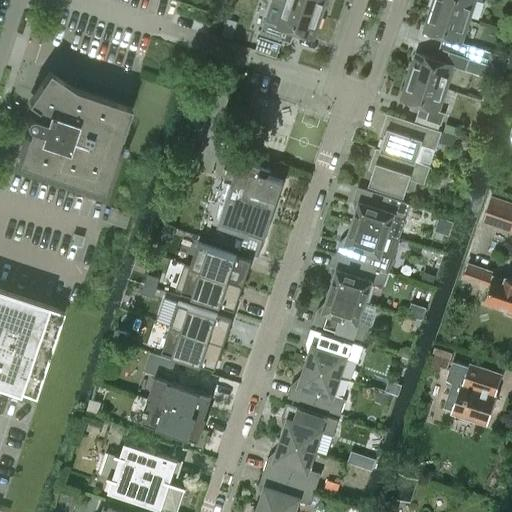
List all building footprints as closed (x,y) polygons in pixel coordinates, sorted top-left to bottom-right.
[(326,0),(277,0),(284,2),(322,15),(326,0)] [(433,0),(431,7),(469,20),(475,0),(433,0)] [(314,38),(321,15),(322,15),(284,2),(276,24),(265,20),(261,32),(291,43),(294,32),(314,38)] [(443,37),(439,47),(464,56),(467,46),(468,44),(462,42),(469,20),(431,7),(423,30),(443,37)] [(231,40),(237,22),(226,18),(220,37),(231,40)] [(261,36),(257,49),(278,56),(282,43),(261,36)] [(467,46),(464,56),(469,58),(475,59),(479,47),(468,44),(467,46)] [(416,52),(408,75),(446,88),(454,66),(465,70),(469,58),(464,56),(439,47),(435,59),(416,52)] [(74,87),(48,69),(27,101),(35,107),(33,114),(32,114),(30,113),(29,114),(28,114),(27,115),(26,116),(25,117),(24,118),(24,119),(24,120),(24,121),(25,123),(26,124),(26,125),(27,126),(28,126),(17,162),(101,191),(130,106),(74,87)] [(445,112),(439,110),(446,88),(408,75),(401,98),(420,105),(416,116),(441,124),(445,112)] [(492,102),(496,92),(485,88),(481,99),(492,102)] [(443,131),(442,131),(387,112),(382,128),(387,129),(380,148),(380,150),(415,162),(416,160),(421,144),(436,149),(438,142),(453,146),(459,127),(445,123),(443,131)] [(430,165),(416,160),(415,162),(380,150),(380,148),(376,147),(371,162),(375,164),(369,184),(404,196),(410,178),(424,183),(430,165)] [(231,183),(213,236),(260,251),(271,218),(272,217),(267,215),(268,212),(271,211),(273,203),(272,201),(273,197),(278,199),(278,197),(284,179),(269,174),(270,168),(232,156),(223,181),(231,183)] [(359,201),(352,222),(387,234),(394,215),(405,219),(410,203),(358,186),(353,199),(359,201)] [(483,220),(511,230),(511,202),(491,196),(483,220)] [(439,216),(434,230),(448,235),(452,221),(439,216)] [(387,234),(352,222),(345,243),(340,241),(335,254),(388,271),(393,256),(381,252),(387,234)] [(164,224),(161,232),(173,236),(176,227),(164,224)] [(190,265),(190,266),(243,283),(251,259),(210,245),(198,241),(190,265)] [(388,271),(335,254),(331,267),(337,269),(330,290),(365,301),(371,283),(382,287),(388,271)] [(184,264),(176,288),(221,303),(235,308),(237,301),(243,283),(190,266),(190,265),(184,263),(184,264)] [(484,300),(511,309),(511,278),(505,276),(504,279),(495,276),(496,272),(467,263),(463,276),(489,284),(484,300)] [(423,271),(421,280),(432,283),(434,275),(423,271)] [(147,275),(145,283),(156,287),(159,279),(147,275)] [(145,283),(142,292),(153,296),(156,287),(145,283)] [(0,289),(0,384),(34,395),(62,310),(0,289)] [(365,301),(330,290),(323,310),(317,309),(313,322),(365,339),(370,324),(359,320),(365,301)] [(178,300),(170,324),(224,342),(230,324),(232,317),(217,313),(178,300)] [(411,303),(407,315),(420,320),(424,307),(411,303)] [(170,324),(162,349),(201,362),(215,367),(218,360),(224,342),(170,324)] [(312,343),(305,364),(340,376),(346,357),(358,361),(363,345),(311,328),(306,341),(312,343)] [(115,329),(112,337),(124,341),(127,333),(115,329)] [(435,345),(432,354),(450,360),(453,351),(435,345)] [(447,378),(453,381),(444,405),(453,408),(453,409),(487,421),(496,393),(494,393),(497,383),(499,384),(503,373),(479,365),(478,369),(453,361),(451,365),(447,378)] [(340,376),(305,364),(298,385),(292,383),(288,396),(340,414),(346,398),(334,394),(340,376)] [(147,398),(149,399),(206,418),(207,416),(204,415),(205,413),(204,412),(206,406),(207,407),(212,393),(155,374),(147,398)] [(388,380),(385,389),(396,393),(399,384),(388,380)] [(380,391),(376,401),(386,404),(390,395),(380,391)] [(91,397),(85,414),(95,418),(101,401),(91,397)] [(206,418),(149,399),(146,408),(145,407),(143,412),(145,413),(142,421),(199,440),(206,418)] [(287,418),(280,438),(316,450),(322,432),(333,435),(338,419),(286,402),(282,416),(287,418)] [(170,451),(173,444),(151,437),(149,444),(170,451)] [(316,450),(280,438),(273,459),(268,457),(263,470),(316,488),(321,472),(309,468),(316,450)] [(112,478),(108,490),(173,511),(176,511),(185,487),(186,487),(187,485),(171,480),(178,459),(125,441),(120,454),(116,452),(115,455),(109,458),(105,468),(108,474),(108,477),(112,478)] [(351,451),(348,460),(372,468),(375,459),(351,451)] [(316,488),(263,470),(259,484),(265,485),(258,506),(275,511),(294,511),(299,499),(311,503),(316,488)] [(398,471),(391,494),(410,501),(417,478),(398,471)]
